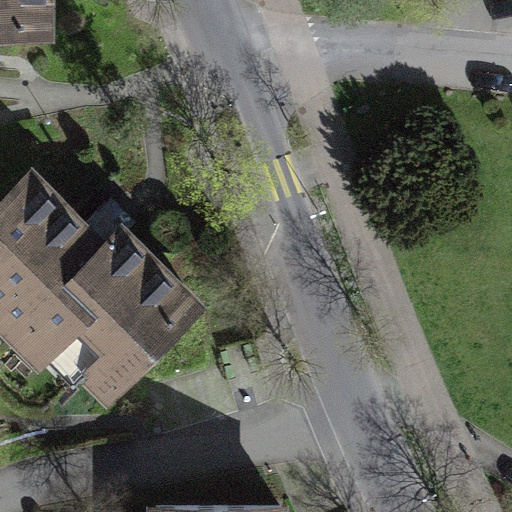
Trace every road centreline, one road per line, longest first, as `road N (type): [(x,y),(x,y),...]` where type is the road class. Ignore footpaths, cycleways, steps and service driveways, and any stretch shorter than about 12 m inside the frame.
road 1 (residential): [(230,57),(397,511)]
road 2 (residential): [(230,57),(511,68)]
